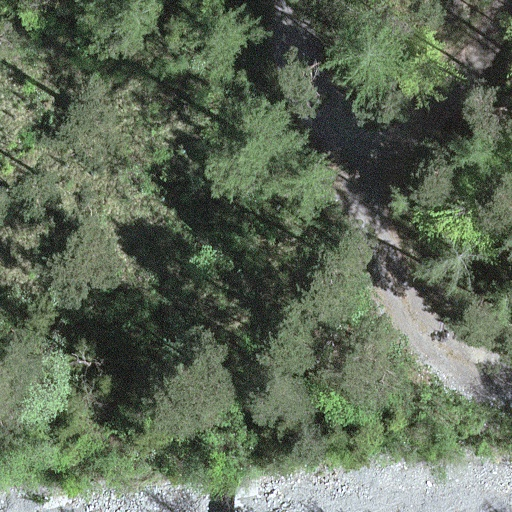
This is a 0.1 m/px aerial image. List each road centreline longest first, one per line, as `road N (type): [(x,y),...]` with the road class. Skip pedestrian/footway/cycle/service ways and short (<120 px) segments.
road 1 (track): [(297,0),(293,66),(311,114),(350,142),(411,138),(453,105),(511,6)]
road 2 (track): [(350,142),(375,242),(424,326),(464,364),(511,372)]
